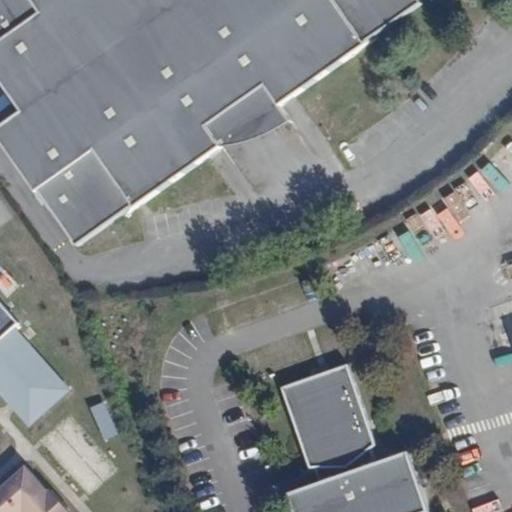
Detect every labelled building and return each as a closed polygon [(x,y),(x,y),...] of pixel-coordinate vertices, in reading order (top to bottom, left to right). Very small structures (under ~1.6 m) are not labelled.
[(0,0),(0,75),(25,111),(0,128),(0,135),(40,192),(42,190),(50,203),(80,245),(126,214),(128,216),(213,155),(226,146),(212,126),(271,85),(284,105),(285,105),(297,96),(382,36),(381,34),(427,2),(425,0),(0,0)] [(212,126),(226,146),(251,141),(278,130),(296,121),(285,105),(284,105),(271,85),(212,126)] [(481,175),(472,182),(488,204),(498,197),(481,175)] [(40,192),(37,193),(46,205),(50,203),(42,190),(40,192)] [(421,214),(395,229),(410,255),(436,241),(421,214)] [(23,323),(0,296),(0,386),(33,424),(72,389),(17,328),(23,323)] [(381,463),(376,448),(380,445),(375,430),(371,431),(367,421),(372,420),(352,364),(286,387),(314,468),(319,467),(322,474),(326,487),(322,488),(316,485),(299,491),(294,493),(298,504),(303,511),(402,511),(409,503),(413,490),(416,477),(415,464),(412,452),(381,463)] [(372,420),(367,421),(371,431),(375,430),(372,420)] [(433,511),(413,452),(412,452),(415,464),(416,477),(413,490),(409,503),(402,511),(303,511),(298,504),(294,493),(292,494),(298,511),(433,511)] [(0,511),(74,511),(54,489),(52,491),(30,466),(5,488),(3,486),(0,488),(0,511)] [(299,487),(299,491),(316,485),(322,488),(326,487),(322,474),(319,467),(314,468),(312,468),(309,470),(306,472),(303,475),(302,478),(300,481),(299,484),(299,487)]
